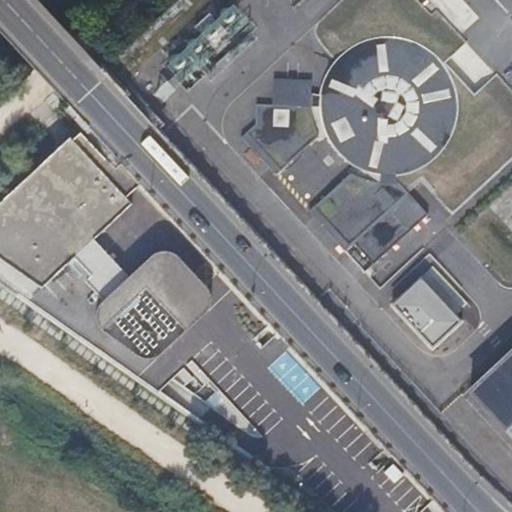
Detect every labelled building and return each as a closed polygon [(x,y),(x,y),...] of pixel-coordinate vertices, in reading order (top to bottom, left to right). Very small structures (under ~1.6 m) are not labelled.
[(216,77),(261,36),(236,10),(171,71),(163,63),(148,77),(166,96),(179,84),(185,90),(208,69),(216,77)] [(318,109),(318,111),(319,116),(321,125),(324,135),(331,147),(338,155),(349,164),(357,169),(371,174),(378,176),(380,176),(385,176),(390,176),(395,176),(397,176),(404,174),(414,172),(422,167),(431,162),(438,156),(444,148),(449,140),(453,131),(456,122),(458,112),(458,102),(455,88),(452,79),(447,70),(442,62),(435,55),(428,49),(419,44),(410,41),(401,38),(391,37),(381,37),(372,39),(362,42),(354,46),(346,51),(338,58),(336,61),(332,65),(327,73),(323,82),(320,92),(319,100),(319,101),(318,106),(318,109)] [(319,101),(319,100),(301,101),(299,77),(263,80),(264,104),(252,105),(254,125),(240,138),(275,176),(316,138),(315,133),(313,127),(312,122),(312,117),(311,112),(311,109),(318,109),(318,106),(319,101)] [(70,138),(0,203),(0,259),(42,288),(74,258),(109,295),(100,304),(97,310),(96,319),(96,322),(99,328),(138,357),(141,358),(147,360),(154,359),(161,355),(205,314),(209,309),(211,305),(211,299),(211,295),(209,290),(179,257),(174,254),(167,251),(161,251),(156,253),(152,256),(129,277),(94,239),(132,204),(126,198),(142,183),(114,153),(106,160),(81,133),(73,140),(70,138)] [(396,179),(397,176),(395,176),(390,176),(385,176),(380,176),(378,176),(377,183),(374,183),(370,182),(365,180),(362,179),(358,178),(354,176),(350,174),(308,212),(344,251),(353,243),(373,265),(428,215),(409,193),(396,179)] [(353,243),(344,251),(365,273),(373,265),(353,243)] [(392,305),(432,349),(462,322),(421,278),(392,305)] [(511,349),(468,390),(511,436),(511,349)]
